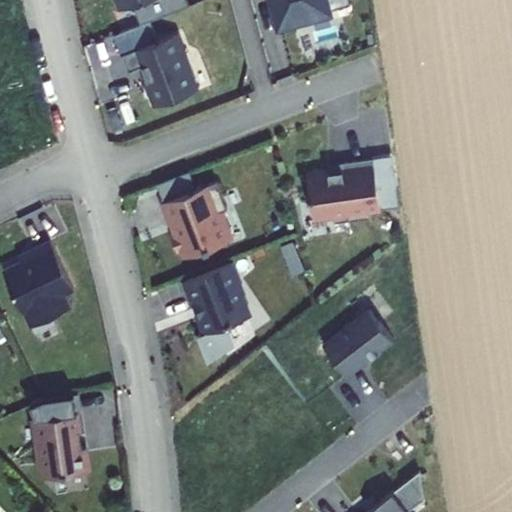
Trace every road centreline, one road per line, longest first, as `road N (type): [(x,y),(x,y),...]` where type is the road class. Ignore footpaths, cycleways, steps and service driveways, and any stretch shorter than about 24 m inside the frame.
road 1 (residential): [(158,511),(139,345),(96,174)]
road 2 (residential): [(96,174),(360,70)]
road 3 (residential): [(267,511),(421,391)]
road 4 (residential): [(90,152),(52,0)]
